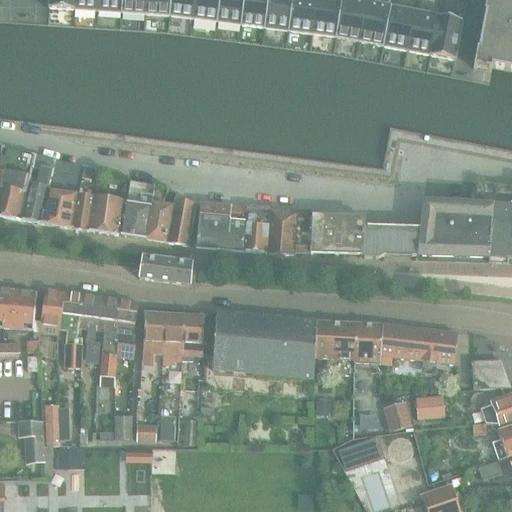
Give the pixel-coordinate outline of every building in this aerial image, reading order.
[(73,13),(73,0),(48,0),(48,11),(73,13)] [(97,15),(97,0),(73,0),(73,13),(97,15)] [(121,16),(121,0),(97,0),(97,15),(121,16)] [(145,18),(146,0),(121,0),(121,16),(145,18)] [(169,20),(171,0),(146,0),(145,18),(165,19),(169,20)] [(171,0),(169,20),(192,23),(195,0),(171,0)] [(195,0),(192,23),(216,26),(219,0),(195,0)] [(240,29),(243,0),(219,0),(216,26),(240,29)] [(264,32),(267,0),(243,0),(240,29),(264,32)] [(267,0),(264,32),(288,35),(292,0),(267,0)] [(292,0),(288,35),(311,38),(316,0),(292,0)] [(334,41),(341,1),(330,0),(316,0),(311,38),(330,41),(334,41)] [(511,2),(504,1),(504,0),(486,0),(483,14),(485,14),(477,52),(476,52),(473,69),(490,73),(491,69),(511,72),(511,2)] [(359,45),(366,5),(341,1),(334,41),(359,45)] [(382,49),(390,8),(387,8),(366,5),(359,45),(382,49)] [(406,54),(414,13),(390,8),(382,49),(406,54)] [(414,13),(406,54),(429,59),(437,18),(414,13)] [(437,18),(429,59),(454,64),(462,23),(437,18)] [(0,218),(18,221),(36,156),(18,151),(1,146),(0,152),(0,218)] [(39,224),(55,161),(42,157),(36,156),(18,221),(19,221),(39,224)] [(55,161),(39,224),(56,228),(73,230),(78,196),(81,181),(83,168),(71,165),(55,161)] [(83,168),(81,181),(90,183),(93,171),(89,170),(84,169),(83,168)] [(146,240),(154,187),(130,182),(122,236),(146,240)] [(476,205),(456,205),(425,203),(422,230),(387,229),(367,229),(364,260),(379,261),(390,250),(398,251),(408,257),(511,261),(511,186),(477,183),(476,205)] [(166,243),(171,208),(162,207),(163,203),(165,200),(167,191),(154,187),(146,240),(166,243)] [(88,232),(93,197),(78,196),(73,230),(88,232)] [(93,197),(88,232),(118,236),(122,201),(93,197)] [(171,208),(166,243),(189,247),(196,205),(175,201),(174,209),(171,208)] [(244,253),(246,219),(235,218),(234,225),(230,224),(231,208),(200,206),(196,249),(244,253)] [(267,255),(270,212),(246,210),(246,219),(244,253),(267,255)] [(296,214),(295,254),(364,257),(365,220),(296,211),(296,214)] [(295,254),(296,214),(270,212),(267,255),(295,257),(295,254)] [(192,263),(143,256),(142,256),(141,270),(140,280),(190,287),(192,263)] [(0,329),(12,331),(16,293),(13,293),(11,290),(5,289),(2,292),(0,291),(0,329)] [(33,333),(36,296),(36,295),(34,295),(31,292),(26,291),(23,294),(16,293),(12,331),(13,331),(16,335),(24,336),(28,332),(33,333)] [(43,313),(42,325),(41,329),(59,332),(64,295),(45,293),(43,313)] [(64,295),(59,332),(67,333),(66,346),(65,346),(65,370),(81,370),(82,341),(77,340),(78,330),(82,298),(64,295)] [(82,298),(78,330),(96,332),(99,300),(82,298)] [(119,302),(99,300),(96,332),(103,333),(98,377),(114,379),(116,359),(118,359),(118,356),(115,356),(117,346),(113,346),(119,302)] [(132,337),(136,308),(136,305),(119,302),(113,346),(117,346),(115,356),(118,356),(118,359),(133,362),(135,348),(133,348),(134,337),(132,337)] [(313,381),(315,360),(314,360),(316,323),(216,314),(212,372),(313,381)] [(163,356),(165,317),(145,316),(142,361),(153,361),(154,355),(163,356)] [(165,317),(163,356),(162,367),(167,367),(167,363),(182,364),(182,362),(185,318),(165,317)] [(185,318),(182,362),(192,363),(193,357),(202,358),(204,319),(185,318)] [(314,360),(315,360),(354,362),(356,325),(316,323),(314,360)] [(381,327),(356,325),(354,362),(354,363),(379,365),(381,327)] [(454,367),(457,335),(383,327),(381,327),(379,365),(379,366),(391,367),(392,359),(454,367)] [(39,355),(39,343),(28,343),(28,355),(39,355)] [(87,344),(85,362),(99,363),(100,345),(87,344)] [(0,354),(8,355),(8,346),(0,346),(0,354)] [(21,346),(8,346),(8,355),(21,355),(21,346)] [(37,360),(27,360),(27,375),(37,375),(37,360)] [(474,391),(511,389),(501,362),(473,364),(474,391)] [(511,395),(492,402),(480,412),(485,426),(485,427),(486,427),(500,427),(511,422),(511,395)] [(444,397),(415,400),(417,422),(446,419),(444,397)] [(316,402),(315,417),(327,418),(328,403),(316,402)] [(412,429),(406,404),(383,409),(389,435),(412,429)] [(114,442),(132,443),(132,418),(115,418),(114,434),(114,441),(114,442)] [(160,418),(159,443),(173,444),(175,419),(160,418)] [(197,448),(198,422),(185,422),(184,447),(197,448)] [(43,423),(17,423),(18,441),(24,441),(25,468),(42,467),(41,483),(53,482),(53,449),(44,448),(43,423)] [(69,426),(59,426),(59,442),(69,442),(69,426)] [(487,436),(486,427),(485,427),(485,426),(472,427),(473,437),(487,436)] [(155,428),(135,427),(135,445),(155,445),(155,428)] [(499,463),(511,457),(511,427),(498,433),(501,442),(493,445),(499,463)] [(374,440),(357,445),(364,467),(381,461),(374,440)] [(152,455),(126,455),(126,464),(152,465),(152,455)] [(57,473),(92,472),(92,458),(56,459),(57,473)] [(498,463),(478,470),(482,483),(503,476),(498,463)] [(459,511),(451,487),(421,498),(426,511),(459,511)]
